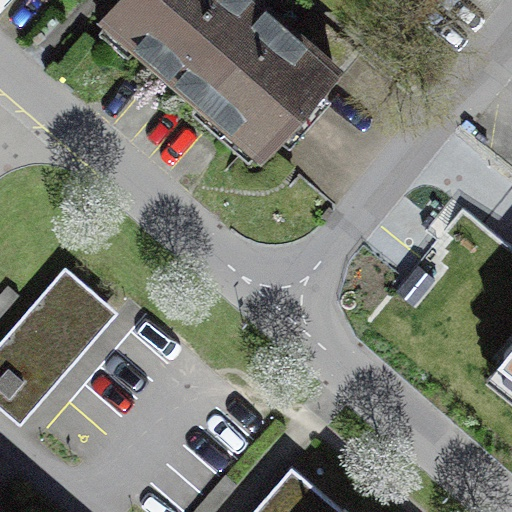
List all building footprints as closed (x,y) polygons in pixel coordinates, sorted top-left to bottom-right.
[(305,21),(280,0),(123,0),(108,17),(264,149),(355,43),(315,9),(305,21)] [(511,302),(511,217),(482,192),(440,242),(467,265),(511,302)] [(112,312),(65,271),(0,346),(0,401),(19,419),(112,312)] [(511,332),(474,376),(507,404),(511,408),(511,332)] [(292,464),(250,511),(340,511),(344,508),(292,464)]
